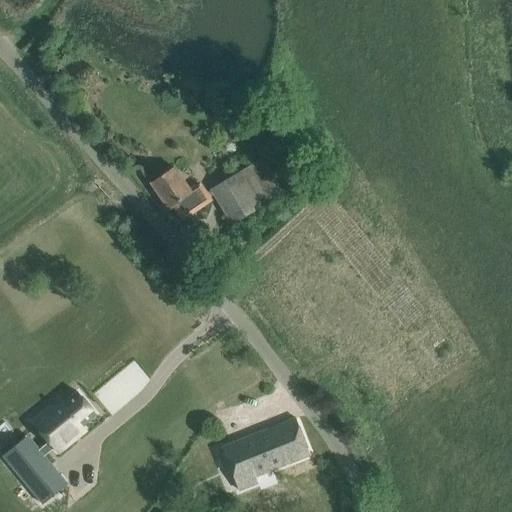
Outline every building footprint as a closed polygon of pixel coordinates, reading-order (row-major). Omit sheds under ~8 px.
[(282,194),(261,159),(211,189),(232,224),(282,194)] [(169,208),(173,205),(183,219),(211,200),(200,184),(190,192),(173,167),(151,182),(169,208)] [(0,272),(0,299),(11,315),(24,306),(0,272)] [(6,456),(5,457),(43,503),(68,483),(45,455),(55,447),(58,452),(74,438),(71,435),(75,432),(97,415),(77,392),(63,403),(61,400),(34,422),(50,442),(47,444),(47,443),(43,447),(40,449),(16,468),(6,456)] [(222,447),(239,490),(258,483),(256,477),(311,455),(296,418),(222,447)]
